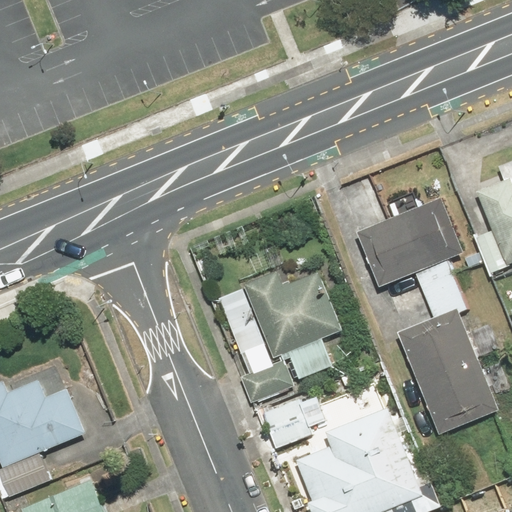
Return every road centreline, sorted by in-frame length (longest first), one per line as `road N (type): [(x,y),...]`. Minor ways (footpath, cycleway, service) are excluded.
road 1 (secondary): [(511,44),(95,205)]
road 2 (residential): [(225,511),(95,205)]
